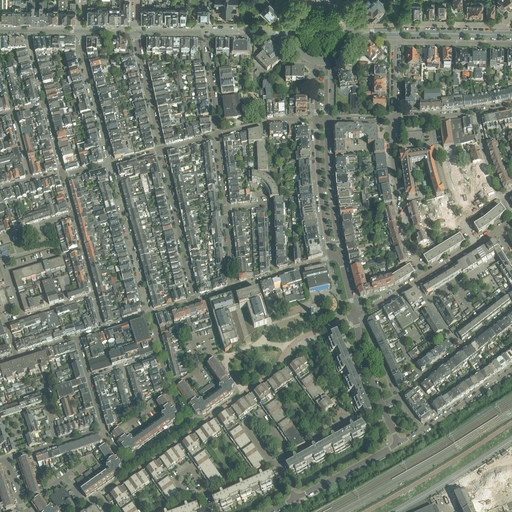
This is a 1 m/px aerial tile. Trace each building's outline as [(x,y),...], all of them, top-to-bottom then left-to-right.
[(58,22),(62,22),(67,22),(67,8),(67,0),(58,0),(59,8),(58,22)] [(214,0),(215,4),(216,4),(216,12),(220,12),(220,14),(233,14),(233,12),(237,12),(237,4),(238,4),(238,0),(214,0)] [(262,12),(261,13),(265,17),(266,16),(271,21),(274,17),(274,18),(276,16),(276,15),(279,12),(275,8),(276,7),(274,5),(273,6),(270,3),(267,0),(266,0),(263,3),(266,6),(261,11),(262,12)] [(368,16),(369,16),(369,17),(369,18),(369,19),(370,19),(371,20),(372,20),(373,19),(375,21),(375,22),(376,22),(379,19),(379,18),(379,17),(377,15),(382,11),(381,9),(382,9),(382,8),(383,8),(383,7),(384,7),(384,6),(384,5),(383,5),(383,4),(378,0),(375,0),(376,1),(374,2),(374,1),(371,3),(367,0),(364,4),(367,8),(365,9),(365,12),(369,15),(368,16)] [(421,15),(420,0),(408,0),(408,4),(411,4),(411,8),(411,12),(411,15),(412,15),(412,16),(415,16),(416,15),(421,15)] [(435,6),(434,0),(431,0),(431,2),(427,2),(427,15),(428,16),(430,16),(431,15),(435,15),(435,11),(434,11),(434,6),(435,6)] [(453,0),(453,1),(451,1),(451,3),(453,3),(453,7),(457,7),(457,8),(462,8),(462,0),(453,0)] [(491,15),(494,15),(494,14),(495,13),(495,12),(494,10),(494,0),(491,0),(491,3),(487,3),(487,15),(488,16),(490,16),(491,15)] [(510,4),(507,0),(498,0),(499,1),(500,1),(497,3),(499,6),(499,8),(500,10),(502,11),(504,9),(504,8),(507,6),(508,7),(510,5),(510,4)] [(40,10),(37,10),(37,22),(48,22),(48,13),(45,13),(45,5),(43,5),(43,1),(40,1),(40,5),(40,10)] [(165,15),(165,23),(167,23),(172,23),(172,10),(168,10),(168,6),(166,6),(166,1),(164,1),(164,4),(164,8),(164,15),(165,15)] [(438,1),(438,16),(439,17),(441,17),(442,16),(446,16),(446,11),(447,10),(446,10),(446,6),(447,6),(447,1),(443,1),(443,2),(438,1)] [(471,15),(475,15),(475,2),(465,2),(465,8),(467,8),(467,11),(467,15),(468,16),(470,16),(471,15)] [(48,22),(58,22),(59,8),(57,8),(57,6),(53,5),(53,3),(49,3),(49,10),(48,10),(48,13),(48,22)] [(156,16),(156,23),(161,23),(163,23),(163,9),(160,9),(160,4),(156,4),(154,4),(154,8),(154,9),(155,9),(155,16),(156,16)] [(67,8),(67,22),(76,22),(76,8),(70,8),(67,8)] [(195,10),(195,14),(197,14),(197,15),(198,15),(198,21),(209,21),(209,10),(205,10),(205,9),(203,9),(203,10),(198,10),(195,10)] [(180,19),(180,23),(184,23),(187,23),(187,10),(180,10),(178,10),(178,19),(180,19)] [(20,40),(16,40),(8,40),(8,48),(8,50),(9,52),(12,68),(30,63),(27,51),(24,40),(20,40)] [(51,40),(45,41),(47,53),(48,56),(51,55),(50,52),(53,51),(51,40)] [(115,40),(115,44),(115,45),(114,45),(113,50),(115,50),(115,53),(118,53),(118,51),(121,51),(120,53),(123,53),(123,51),(125,51),(125,46),(127,46),(127,42),(123,42),(123,41),(118,41),(118,40),(115,40)] [(42,52),(40,41),(33,41),(36,53),(42,52)] [(75,54),(75,41),(66,41),(66,45),(65,45),(65,48),(65,51),(69,51),(69,55),(75,54)] [(97,41),(87,41),(87,53),(90,64),(98,62),(97,57),(97,46),(101,46),(101,42),(97,42),(97,41)] [(182,42),(181,54),(190,54),(190,42),(184,42),(182,42)] [(191,42),(191,58),(195,58),(195,54),(197,54),(197,48),(200,48),(200,44),(197,44),(197,42),(191,42)] [(241,55),(241,43),(237,43),(232,42),(232,55),(230,55),(230,61),(232,61),(232,55),(241,55)] [(245,43),(241,43),(241,55),(250,56),(250,43),(245,43)] [(272,46),(269,43),(261,50),(263,53),(256,60),(267,71),(271,68),(272,69),(283,58),(280,54),(282,52),(278,48),(277,49),(273,45),(272,46)] [(375,59),(377,58),(379,60),(383,56),(383,54),(381,52),(378,52),(370,45),(369,45),(368,45),(368,46),(367,46),(367,47),(367,48),(364,52),(364,54),(372,62),(373,62),(374,63),(376,60),(375,59)] [(439,70),(440,62),(436,62),(437,59),(438,59),(438,57),(437,57),(437,53),(435,51),(433,51),(432,53),(427,53),(427,66),(432,66),(432,67),(437,68),(437,70),(439,70)] [(443,63),(440,62),(439,70),(443,70),(444,67),(450,67),(451,53),(448,53),(447,51),(445,51),(444,53),(443,63)] [(421,58),(419,58),(419,56),(417,56),(417,53),(412,52),(411,52),(409,52),(408,52),(408,58),(407,58),(407,60),(408,60),(408,65),(409,65),(409,66),(411,66),(411,65),(417,65),(417,66),(420,66),(420,65),(421,65),(421,58)] [(472,57),(467,57),(467,54),(465,54),(465,53),(461,53),(460,53),(460,52),(459,52),(458,52),(457,52),(457,53),(456,53),(456,67),(456,68),(460,68),(460,66),(466,66),(466,63),(468,63),(467,70),(473,70),(473,69),(476,69),(476,73),(475,73),(475,74),(474,75),(474,78),(475,80),(481,80),(482,79),(482,75),(480,73),(480,70),(486,70),(486,53),(485,52),(483,52),(482,53),(481,53),(481,54),(477,53),(476,52),(474,52),(473,53),(472,57)] [(64,72),(79,68),(75,55),(66,58),(68,67),(64,69),(64,72)] [(37,60),(39,66),(48,63),(47,60),(50,60),(49,57),(37,60)] [(100,61),(98,62),(90,64),(92,71),(104,67),(103,67),(103,65),(102,66),(100,61)] [(39,67),(41,73),(42,79),(55,75),(54,73),(50,74),(48,69),(54,67),(53,63),(39,67)] [(135,63),(123,65),(122,65),(123,70),(124,69),(124,74),(137,71),(135,63)] [(21,72),(22,73),(32,70),(30,65),(22,67),(23,72),(21,72)] [(150,73),(160,71),(163,70),(162,68),(163,67),(163,65),(149,68),(150,73)] [(92,71),(94,77),(102,75),(101,72),(104,71),(104,69),(105,68),(104,67),(92,71)] [(372,69),(372,77),(375,77),(386,78),(386,77),(387,76),(387,74),(386,74),(386,73),(385,73),(385,69),(372,69)] [(19,80),(24,79),(33,76),(32,70),(22,73),(19,74),(20,78),(18,78),(19,80)] [(81,77),(79,70),(70,73),(71,79),(81,77)] [(127,81),(130,80),(139,78),(137,72),(126,75),(127,81)] [(292,82),(304,82),(304,72),(295,72),(286,72),(286,82),(292,82)] [(340,73),(339,74),(341,90),(352,88),(351,74),(346,74),(344,74),(342,72),(340,73)] [(44,84),(55,81),(57,81),(56,75),(55,75),(42,79),(44,84)] [(94,77),(95,84),(104,82),(102,75),(94,77)] [(151,78),(152,83),(163,81),(168,80),(166,75),(165,75),(151,78)] [(35,81),(33,76),(24,79),(24,82),(22,83),(22,85),(35,81)] [(72,86),(83,83),(81,77),(71,79),(61,82),(63,89),(73,86),(72,86)] [(264,120),(273,118),(271,85),(270,85),(270,79),(263,84),(264,91),(263,91),(264,120)] [(95,84),(97,91),(105,89),(112,87),(110,81),(104,82),(95,84)] [(221,89),(233,88),(234,88),(235,88),(235,87),(234,81),(221,83),(221,89)] [(76,93),(85,91),(83,84),(74,87),(76,93)] [(48,102),(61,98),(65,97),(64,95),(60,96),(57,97),(56,91),(59,90),(59,88),(45,91),(48,102)] [(105,89),(97,91),(99,97),(107,95),(105,89)] [(141,90),(132,92),(127,93),(128,98),(132,97),(142,95),(141,90)] [(441,98),(440,90),(424,90),(424,101),(420,101),(420,111),(441,110),(440,99),(441,98)] [(85,91),(76,93),(77,100),(86,97),(85,91)] [(111,95),(99,98),(100,104),(109,102),(108,99),(112,98),(111,95)] [(233,98),(222,99),(225,121),(233,120),(238,119),(247,116),(241,95),(233,98)] [(468,108),(472,107),(471,97),(463,98),(464,108),(468,108)] [(2,99),(5,111),(10,110),(8,99),(5,100),(4,98),(2,99)] [(78,108),(89,105),(87,98),(78,100),(79,104),(80,107),(78,107),(78,108)] [(373,99),(373,109),(374,109),(374,110),(378,110),(378,109),(385,109),(385,108),(386,108),(386,105),(385,105),(385,99),(383,99),(383,98),(374,98),(374,99),(373,99)] [(447,110),(449,110),(449,98),(446,98),(446,100),(441,100),(442,110),(447,110)] [(454,99),(455,109),(459,109),(463,108),(462,98),(454,99)] [(109,102),(100,104),(102,110),(112,108),(111,104),(112,103),(112,101),(109,102)] [(49,106),(50,111),(51,113),(64,110),(65,110),(65,107),(60,108),(59,106),(61,105),(61,106),(63,105),(63,103),(59,104),(49,106)] [(80,116),(90,113),(89,105),(78,108),(77,109),(79,116),(80,115),(80,116)] [(51,113),(54,125),(71,121),(69,115),(65,116),(64,110),(51,113)] [(104,119),(114,117),(112,110),(103,112),(104,119)] [(505,127),(508,127),(505,113),(499,114),(501,124),(504,123),(505,127)] [(17,116),(20,125),(26,123),(23,114),(17,116)] [(106,125),(115,123),(114,117),(104,119),(106,125)] [(487,131),(490,130),(487,117),(483,118),(482,119),(483,127),(486,127),(487,131)] [(471,119),(466,120),(468,132),(474,131),(473,124),(472,120),(471,119)] [(28,123),(26,123),(20,125),(21,129),(30,127),(33,126),(31,120),(28,121),(28,123)] [(441,123),(440,125),(440,128),(443,148),(444,148),(445,148),(455,146),(461,145),(475,141),(474,136),(468,138),(468,132),(466,120),(450,122),(441,123)] [(72,127),(71,121),(54,125),(55,130),(63,128),(65,127),(66,129),(72,127)] [(106,127),(108,133),(118,131),(116,124),(106,127)] [(192,125),(195,138),(210,134),(211,133),(210,124),(196,125),(192,125)] [(296,136),(309,135),(309,127),(308,126),(302,126),(302,129),(301,130),(300,129),(299,129),(298,130),(296,130),(296,136)] [(365,138),(368,140),(368,141),(368,145),(374,145),(374,155),(385,155),(385,144),(379,144),(379,141),(378,131),(375,128),(337,128),(334,131),(335,156),(346,155),(345,142),(344,141),(348,138),(349,139),(364,139),(365,138)] [(270,200),(272,199),(274,199),(279,199),(278,192),(275,186),(271,181),(267,179),(265,140),(263,140),(263,129),(248,133),(249,144),(257,143),(258,172),(249,172),(249,183),(252,183),(257,184),(261,185),(264,187),(267,191),(269,195),(270,200)] [(57,137),(58,141),(71,137),(75,136),(73,130),(67,132),(67,134),(57,137)] [(119,137),(118,131),(108,133),(110,140),(119,137)] [(35,145),(40,144),(50,141),(48,132),(39,134),(36,135),(35,135),(32,135),(31,135),(32,140),(34,139),(35,145)] [(241,142),(242,144),(242,147),(248,146),(247,133),(239,135),(241,142)] [(224,140),(224,144),(233,143),(239,142),(239,145),(242,144),(241,142),(239,135),(225,139),(224,140)] [(309,142),(309,135),(296,136),(296,143),(309,142)] [(111,146),(121,143),(131,141),(129,136),(110,141),(111,146)] [(183,141),(182,136),(177,137),(165,141),(166,145),(167,146),(183,141)] [(15,139),(11,140),(12,143),(9,144),(10,147),(17,145),(15,139)] [(496,140),(487,143),(502,191),(511,187),(511,183),(511,184),(510,184),(496,140)] [(52,149),(50,141),(40,144),(41,145),(42,145),(43,146),(39,147),(40,152),(52,149)] [(88,143),(77,146),(79,154),(87,152),(90,151),(100,149),(98,141),(88,143)] [(310,152),(309,142),(299,144),(299,149),(297,149),(298,154),(310,152)] [(121,143),(111,146),(115,159),(134,154),(133,148),(127,150),(126,149),(125,147),(123,148),(121,143)] [(490,203),(499,199),(473,143),(468,145),(469,148),(466,149),(468,153),(467,153),(490,203)] [(154,149),(153,144),(144,146),(143,146),(143,149),(141,150),(142,152),(154,149)] [(74,157),(72,149),(70,150),(69,145),(60,148),(63,160),(73,157),(74,157)] [(96,158),(95,157),(101,155),(100,149),(90,152),(90,151),(87,152),(89,160),(96,158)] [(44,158),(54,155),(52,150),(40,153),(41,157),(39,158),(40,159),(44,158)] [(398,158),(399,162),(400,162),(401,163),(401,165),(405,191),(406,196),(409,196),(409,198),(415,197),(410,165),(409,166),(408,164),(427,161),(428,168),(431,181),(434,190),(436,198),(444,196),(443,193),(444,193),(444,192),(442,189),(443,189),(442,188),(439,177),(436,166),(436,162),(435,162),(434,150),(407,154),(406,152),(402,153),(403,154),(402,154),(402,155),(400,155),(400,158),(398,158)] [(87,166),(89,165),(88,160),(89,160),(87,152),(79,154),(83,167),(87,166)] [(296,162),(310,160),(310,152),(298,154),(296,154),(297,157),(296,158),(296,162)] [(42,161),(42,163),(55,160),(54,155),(44,158),(45,160),(42,161)] [(88,160),(89,165),(102,162),(103,161),(101,155),(95,157),(96,158),(89,160),(88,160)] [(169,159),(170,164),(179,162),(179,161),(183,159),(183,158),(185,157),(184,155),(183,155),(169,159)] [(12,164),(10,157),(0,159),(0,168),(0,169),(6,167),(12,165),(12,164)] [(65,166),(73,164),(75,164),(73,157),(63,160),(64,165),(65,166)] [(140,176),(142,182),(145,195),(152,193),(151,190),(150,188),(150,185),(149,183),(149,182),(147,176),(145,168),(150,167),(158,165),(157,163),(156,157),(136,162),(140,176)] [(336,165),(348,165),(347,161),(356,161),(355,157),(341,158),(342,159),(336,159),(336,162),(335,163),(335,164),(336,165)] [(56,165),(55,160),(42,163),(39,164),(40,169),(56,165)] [(75,164),(73,164),(65,166),(66,172),(78,169),(77,165),(80,164),(80,162),(75,164)] [(125,177),(135,174),(136,177),(140,176),(136,162),(132,164),(132,163),(122,166),(125,177)] [(20,180),(17,168),(16,164),(12,165),(6,167),(8,175),(10,182),(20,180)] [(42,174),(57,170),(56,165),(40,169),(42,174)] [(152,177),(160,175),(158,165),(150,167),(145,168),(147,176),(148,176),(148,174),(151,173),(152,175),(151,175),(151,176),(152,176),(152,177)] [(124,177),(125,177),(122,166),(117,167),(120,180),(123,180),(123,178),(124,178),(124,177)] [(172,176),(181,174),(181,169),(188,168),(188,166),(185,166),(180,167),(171,170),(172,176)] [(23,167),(17,168),(20,180),(25,179),(25,177),(23,167)] [(4,169),(1,170),(5,184),(10,182),(8,175),(5,176),(5,174),(4,169)] [(105,171),(84,176),(86,182),(107,176),(105,171)] [(337,176),(336,176),(336,180),(349,179),(349,175),(354,175),(354,172),(343,172),(343,173),(337,173),(337,176)] [(300,183),(312,181),(311,175),(299,176),(298,176),(298,183),(300,183)] [(107,176),(86,182),(86,183),(96,181),(97,184),(98,184),(98,185),(109,183),(107,176)] [(59,177),(53,179),(56,191),(58,198),(64,196),(59,177)] [(186,180),(186,178),(174,181),(175,187),(184,185),(183,181),(186,180)] [(56,191),(53,179),(48,180),(50,189),(54,188),(55,191),(56,191)] [(127,179),(120,181),(122,188),(134,184),(135,184),(135,182),(132,183),(130,183),(129,179),(127,179)] [(51,192),(50,189),(48,180),(41,182),(43,191),(44,195),(47,205),(49,205),(47,193),(51,192)] [(298,186),(298,190),(312,188),(312,181),(300,183),(301,186),(298,186)] [(42,191),(40,182),(35,184),(40,202),(42,202),(40,196),(44,195),(43,191),(42,191)] [(98,188),(94,189),(95,191),(99,190),(110,188),(109,183),(98,185),(98,186),(98,188)] [(28,186),(32,199),(33,204),(40,203),(39,199),(35,200),(33,194),(37,193),(34,184),(28,186)] [(134,184),(122,188),(123,192),(132,190),(133,190),(134,190),(133,186),(135,185),(135,184),(134,184)] [(337,187),(338,194),(351,193),(353,192),(353,189),(355,189),(355,185),(354,185),(344,186),(344,187),(337,187)] [(71,192),(72,197),(81,195),(80,192),(88,190),(87,188),(80,190),(71,192)] [(185,192),(194,190),(194,188),(189,189),(176,192),(177,197),(186,195),(185,192)] [(313,196),(312,188),(298,190),(299,193),(301,193),(302,197),(313,196)] [(10,202),(16,200),(13,190),(7,192),(9,200),(10,202)] [(10,202),(9,200),(7,192),(1,193),(4,202),(3,202),(4,206),(8,204),(9,208),(12,207),(10,202)] [(353,192),(351,193),(338,194),(338,195),(338,200),(339,204),(353,202),(353,198),(353,192)] [(74,201),(82,199),(81,197),(89,195),(89,193),(81,195),(72,197),(74,201)] [(102,195),(100,196),(101,201),(103,201),(113,198),(111,193),(102,195)] [(240,198),(230,199),(231,205),(250,202),(250,196),(240,198)] [(299,206),(314,204),(313,197),(298,199),(299,206)] [(477,233),(478,235),(489,228),(505,214),(502,210),(503,209),(498,200),(492,203),(497,210),(481,222),(473,227),(477,233)] [(96,207),(92,208),(93,211),(94,212),(94,213),(115,208),(114,202),(104,205),(102,205),(103,208),(99,209),(99,208),(98,206),(96,207)] [(136,205),(127,207),(129,212),(137,210),(136,207),(147,205),(146,202),(136,205)] [(347,210),(356,209),(358,208),(357,205),(354,205),(353,202),(339,204),(340,210),(347,209),(347,210)] [(50,218),(48,207),(44,208),(44,207),(43,207),(42,203),(40,203),(42,207),(43,212),(45,219),(50,218)] [(158,205),(159,208),(155,209),(154,209),(149,210),(150,212),(158,211),(167,208),(166,203),(158,205)] [(315,210),(314,204),(299,206),(300,212),(315,210)] [(421,249),(429,247),(423,222),(422,222),(417,204),(408,206),(418,246),(420,245),(421,249)] [(56,216),(54,208),(53,206),(48,207),(50,218),(56,216)] [(45,219),(43,212),(42,207),(40,207),(40,210),(37,211),(38,213),(40,221),(45,219)] [(68,212),(67,207),(59,209),(58,209),(58,207),(54,208),(56,216),(68,212)] [(115,208),(94,213),(94,215),(95,217),(95,218),(99,217),(100,217),(111,214),(116,213),(115,208)] [(357,213),(356,209),(347,210),(347,211),(340,212),(341,219),(342,219),(352,217),(356,217),(356,213),(357,213)] [(40,221),(38,213),(38,214),(36,210),(34,210),(35,214),(32,215),(35,223),(40,221)] [(137,211),(129,213),(130,218),(139,216),(138,215),(138,213),(142,212),(141,210),(137,211)] [(315,210),(300,212),(297,213),(297,215),(300,215),(301,219),(316,217),(315,210)] [(393,210),(383,212),(384,220),(395,218),(395,217),(394,215),(393,215),(392,211),(394,210),(393,210)] [(35,223),(32,215),(31,212),(27,213),(27,214),(30,224),(35,223)] [(100,217),(99,217),(101,223),(109,221),(118,218),(116,213),(111,214),(100,217)] [(160,216),(161,220),(156,221),(156,220),(152,221),(152,224),(170,220),(168,213),(160,215),(160,216)] [(22,216),(23,219),(25,226),(30,224),(27,214),(22,216)] [(139,216),(130,218),(131,223),(140,221),(139,219),(143,218),(142,217),(144,217),(144,215),(139,216)] [(87,220),(79,222),(80,227),(89,225),(88,222),(96,220),(95,218),(95,217),(87,219),(87,220)] [(316,217),(301,219),(302,225),(317,223),(316,217)] [(101,223),(97,224),(97,226),(107,224),(108,228),(111,228),(120,225),(118,218),(109,221),(101,223)] [(395,218),(384,220),(386,227),(397,225),(396,225),(396,222),(394,222),(393,218),(395,218)] [(9,224),(11,230),(25,226),(23,219),(17,221),(17,224),(16,224),(15,222),(9,224)] [(57,229),(72,225),(70,220),(61,223),(62,226),(58,227),(57,224),(56,225),(57,229)] [(140,221),(131,223),(133,228),(142,226),(142,224),(141,225),(140,223),(145,222),(145,220),(140,221)] [(183,223),(184,228),(193,226),(192,223),(198,222),(198,220),(195,221),(183,223)] [(317,223),(302,225),(303,231),(318,230),(317,223)] [(348,225),(342,227),(344,233),(355,231),(354,228),(360,227),(360,223),(348,225)] [(142,226),(133,228),(134,233),(142,231),(144,231),(146,230),(145,228),(145,227),(146,226),(145,225),(142,226)] [(397,225),(386,227),(387,235),(398,233),(397,230),(396,230),(395,226),(397,225)] [(73,230),(64,232),(58,234),(59,238),(62,238),(61,236),(60,236),(60,235),(65,234),(65,237),(74,234),(73,230)] [(144,231),(134,233),(135,238),(144,236),(145,236),(148,235),(146,230),(144,231)] [(318,230),(303,231),(304,238),(319,236),(318,230)] [(84,240),(94,237),(95,237),(94,235),(98,234),(98,235),(99,235),(98,231),(83,235),(84,240)] [(111,234),(106,235),(107,237),(109,236),(109,239),(110,239),(113,238),(122,236),(121,231),(111,234)] [(351,238),(351,239),(362,237),(362,234),(356,235),(355,231),(344,233),(345,239),(351,238)] [(144,236),(135,238),(137,243),(146,241),(150,240),(148,235),(145,236),(144,236)] [(427,264),(428,266),(465,243),(464,241),(463,241),(460,235),(452,240),(449,235),(445,238),(448,243),(434,252),(431,247),(427,249),(430,254),(423,258),(427,264)] [(111,242),(109,242),(110,244),(124,241),(122,236),(113,238),(110,239),(111,242)] [(319,236),(304,238),(305,245),(320,243),(319,236)] [(161,245),(175,242),(174,237),(165,238),(166,242),(165,242),(165,241),(160,242),(161,245)] [(345,241),(346,247),(358,245),(357,241),(363,239),(362,237),(351,239),(345,241)] [(66,241),(67,243),(61,245),(62,247),(67,246),(76,243),(75,238),(66,241)] [(400,239),(389,243),(392,250),(403,246),(402,246),(401,246),(400,242),(401,242),(400,240),(400,239)] [(146,241),(137,243),(138,248),(146,246),(146,243),(149,242),(149,241),(150,241),(150,240),(146,241)] [(505,258),(494,241),(489,244),(494,251),(493,251),(495,254),(494,254),(499,262),(505,259),(504,258),(505,258)] [(114,244),(111,245),(112,250),(113,250),(115,249),(125,247),(124,242),(114,244)] [(76,243),(67,246),(62,247),(62,249),(64,253),(69,252),(69,250),(77,247),(76,243)] [(160,251),(176,248),(175,243),(167,245),(167,248),(159,250),(160,251)] [(320,243),(305,245),(307,251),(321,250),(320,243)] [(493,251),(494,251),(489,244),(485,247),(491,257),(494,254),(495,254),(493,251)] [(146,246),(138,248),(139,253),(149,251),(149,249),(147,250),(147,248),(151,247),(150,245),(146,246)] [(358,245),(346,247),(348,253),(354,252),(354,253),(365,251),(365,247),(359,248),(358,245)] [(403,246),(392,250),(394,257),(405,254),(405,253),(403,254),(402,250),(403,249),(402,247),(403,247),(403,246)] [(114,253),(111,253),(112,255),(117,254),(127,251),(125,247),(115,249),(113,250),(114,253)] [(485,247),(480,250),(486,259),(491,257),(485,247)] [(149,251),(139,253),(141,258),(149,256),(148,253),(153,252),(152,250),(149,251)] [(322,255),(321,250),(307,251),(308,261),(322,256),(322,255)] [(480,250),(475,253),(481,262),(486,259),(480,250)] [(349,262),(359,259),(362,259),(361,255),(362,255),(361,253),(366,252),(365,251),(354,253),(354,254),(348,255),(349,262)] [(88,257),(89,261),(98,259),(97,256),(102,255),(103,258),(105,257),(104,252),(96,254),(88,257)] [(114,259),(115,261),(128,257),(127,252),(118,255),(119,257),(116,258),(114,259)] [(65,262),(71,260),(80,258),(79,253),(70,255),(68,256),(69,259),(65,260),(65,262)] [(475,253),(471,256),(477,265),(481,262),(475,253)] [(405,254),(394,257),(397,265),(408,261),(407,261),(406,261),(405,257),(406,257),(405,254)] [(149,257),(141,259),(142,264),(151,262),(155,261),(154,259),(153,259),(152,256),(149,257)] [(471,256),(466,259),(472,268),(477,265),(471,256)] [(60,259),(58,260),(60,269),(66,267),(63,258),(60,259)] [(71,260),(72,263),(66,264),(67,267),(68,266),(72,265),(73,265),(73,266),(81,263),(80,258),(71,260)] [(362,259),(359,259),(349,262),(351,269),(365,265),(363,258),(362,259)] [(496,264),(499,269),(508,263),(505,258),(504,258),(505,259),(499,262),(496,264)] [(466,259),(461,262),(467,271),(472,268),(466,259)] [(151,262),(142,264),(143,269),(152,267),(152,265),(151,264),(157,263),(156,260),(155,261),(151,262)] [(287,260),(286,260),(277,260),(277,269),(279,270),(287,267),(287,260)] [(461,262),(456,265),(462,274),(467,271),(461,262)] [(73,266),(74,268),(69,269),(68,266),(67,267),(68,272),(83,268),(81,263),(73,266)] [(119,265),(122,274),(132,271),(129,263),(119,265)] [(499,269),(502,273),(511,268),(508,263),(499,269)] [(269,272),(269,264),(261,265),(261,270),(254,271),(254,277),(268,273),(269,272)] [(456,265),(420,287),(425,296),(462,273),(456,265)] [(152,267),(143,269),(145,274),(153,272),(154,271),(157,271),(156,268),(158,268),(157,266),(152,267)] [(246,266),(237,266),(238,276),(252,275),(252,273),(250,273),(250,272),(249,272),(248,267),(246,267),(246,266)] [(325,266),(304,271),(306,276),(303,277),(304,282),(307,281),(309,293),(330,288),(327,278),(328,278),(329,277),(329,276),(328,274),(328,273),(327,272),(326,273),(325,266)] [(391,278),(395,286),(396,286),(395,285),(398,283),(399,284),(411,276),(410,275),(413,273),(410,267),(402,271),(399,266),(395,267),(399,273),(391,278)] [(361,267),(351,270),(354,281),(364,278),(361,267)] [(511,273),(511,269),(511,268),(502,273),(505,278),(511,273)] [(134,279),(132,271),(122,274),(124,281),(134,279)] [(153,272),(145,274),(146,279),(154,277),(154,276),(154,274),(157,273),(157,271),(154,271),(153,272)] [(13,274),(18,290),(24,288),(22,281),(21,281),(18,272),(17,272),(13,274)] [(93,276),(94,280),(103,278),(102,276),(107,274),(108,277),(110,277),(109,272),(105,273),(93,276)] [(84,273),(76,276),(76,278),(75,279),(75,278),(71,279),(71,282),(77,280),(85,278),(84,273)] [(298,273),(294,274),(302,301),(307,299),(301,283),(298,273)] [(294,274),(289,276),(297,301),(297,303),(299,302),(302,301),(294,274)] [(154,277),(146,279),(147,284),(156,282),(155,279),(159,278),(158,276),(154,277)] [(289,276),(284,277),(292,302),(297,301),(289,276)] [(284,277),(277,279),(279,285),(281,285),(284,293),(287,304),(292,302),(284,277)] [(390,278),(377,281),(379,292),(387,290),(394,287),(395,286),(391,278),(391,277),(390,278)] [(87,283),(85,278),(77,280),(77,282),(73,283),(72,283),(73,286),(77,285),(78,285),(78,286),(87,283)] [(364,278),(354,281),(357,292),(367,289),(364,278)] [(169,287),(184,284),(183,279),(174,281),(175,284),(172,285),(168,285),(169,287)] [(277,279),(266,283),(269,293),(275,291),(276,295),(284,293),(281,285),(279,285),(277,279)] [(124,283),(126,291),(136,288),(134,280),(124,283)] [(156,282),(147,284),(148,289),(157,287),(157,285),(156,284),(161,283),(160,281),(156,282)] [(374,283),(371,284),(372,290),(373,293),(379,292),(377,281),(374,282),(374,283)] [(96,286),(97,291),(105,288),(105,286),(110,284),(111,287),(113,287),(111,282),(106,283),(96,286)] [(69,299),(89,292),(87,283),(78,286),(78,285),(79,290),(75,291),(67,293),(69,299)] [(265,301),(271,299),(269,291),(266,283),(260,284),(265,301)] [(157,287),(148,289),(150,294),(159,291),(163,290),(162,288),(163,287),(162,285),(157,287)] [(107,294),(111,293),(110,291),(109,291),(108,288),(105,288),(97,291),(98,296),(107,294)] [(183,290),(179,291),(178,288),(175,289),(179,301),(186,299),(183,290)] [(367,289),(357,292),(358,295),(359,294),(360,297),(371,294),(373,293),(372,290),(370,291),(369,288),(367,289)] [(453,328),(450,330),(454,335),(455,334),(459,339),(460,338),(462,341),(511,303),(505,296),(504,295),(505,294),(502,290),(503,289),(502,288),(499,290),(504,297),(457,334),(456,333),(457,332),(453,328)] [(159,291),(150,294),(151,299),(160,297),(159,294),(163,292),(163,290),(159,291)] [(426,306),(425,305),(416,290),(404,297),(414,313),(415,313),(426,306)] [(235,300),(236,304),(234,305),(231,296),(209,303),(225,353),(232,348),(262,326),(269,324),(261,300),(258,291),(251,293),(251,295),(245,297),(244,295),(236,297),(237,300),(235,300)] [(108,298),(107,296),(112,294),(114,294),(114,292),(111,293),(98,296),(99,300),(108,298)] [(483,302),(486,300),(480,293),(477,296),(483,302)] [(29,312),(31,311),(28,302),(26,294),(20,296),(25,313),(29,311),(29,312)] [(139,299),(138,294),(127,297),(128,299),(125,300),(125,301),(123,301),(123,303),(125,302),(134,300),(135,300),(139,299)] [(47,298),(50,305),(59,302),(57,297),(57,295),(47,298)] [(276,295),(271,297),(274,308),(280,306),(276,295)] [(160,297),(151,299),(152,304),(161,301),(163,301),(162,298),(164,298),(164,297),(163,296),(161,296),(160,297)] [(404,297),(388,307),(393,315),(402,330),(419,320),(415,313),(414,313),(404,297)] [(270,316),(276,313),(271,299),(265,301),(270,316)] [(134,300),(135,304),(136,306),(138,314),(143,313),(140,304),(137,305),(135,300),(134,300)] [(435,305),(438,310),(449,303),(448,301),(444,303),(443,300),(435,305)] [(131,307),(128,308),(127,306),(126,306),(125,302),(123,303),(125,309),(127,317),(133,316),(131,307)] [(438,310),(441,314),(448,309),(447,306),(450,304),(449,303),(438,310)] [(123,319),(127,317),(125,309),(122,310),(120,304),(117,304),(119,311),(120,316),(122,315),(123,319)] [(200,305),(200,306),(205,321),(210,319),(205,304),(200,305)] [(205,321),(200,306),(195,308),(199,323),(205,321)] [(68,307),(56,311),(58,317),(59,318),(62,317),(70,315),(70,312),(68,307)] [(112,313),(111,310),(115,309),(114,307),(110,308),(102,310),(103,315),(112,313)] [(388,319),(393,315),(388,307),(383,311),(388,319)] [(427,307),(425,309),(426,311),(422,313),(422,314),(423,316),(420,319),(421,320),(432,313),(429,309),(428,309),(427,307)] [(188,310),(193,325),(199,323),(195,308),(188,310)] [(448,309),(441,314),(443,318),(454,311),(453,310),(450,312),(448,309)] [(183,311),(185,320),(187,325),(188,328),(194,326),(193,325),(188,310),(183,311)] [(58,317),(56,311),(45,315),(47,322),(49,328),(50,330),(56,328),(61,327),(58,317)] [(103,315),(105,320),(113,318),(112,315),(116,314),(117,317),(120,316),(119,311),(112,313),(103,315)] [(177,313),(180,322),(184,320),(184,321),(183,324),(184,326),(187,325),(185,320),(183,311),(177,313)] [(375,318),(383,313),(382,311),(368,320),(367,323),(368,326),(377,322),(375,318)] [(443,318),(446,322),(454,318),(452,315),(456,313),(454,311),(443,318)] [(89,318),(88,315),(88,313),(86,314),(87,315),(85,316),(82,317),(86,330),(92,328),(90,323),(89,318)] [(166,327),(167,330),(168,329),(168,328),(170,327),(170,325),(172,324),(169,313),(163,315),(166,327)] [(171,314),(174,323),(175,324),(176,325),(178,325),(178,326),(176,326),(177,329),(179,328),(180,331),(183,330),(180,322),(177,313),(171,314)] [(427,322),(435,318),(432,313),(421,320),(422,322),(425,320),(427,322)] [(166,327),(163,315),(157,317),(157,318),(160,332),(165,331),(164,328),(166,327)] [(106,324),(114,322),(113,320),(118,319),(118,320),(121,319),(120,316),(117,317),(113,318),(105,320),(106,324)] [(34,318),(36,326),(39,325),(41,330),(43,329),(39,317),(34,318)] [(62,317),(59,318),(61,327),(63,332),(64,337),(76,333),(74,326),(70,327),(70,326),(67,327),(67,328),(65,329),(62,317)] [(426,329),(437,322),(435,318),(427,322),(429,325),(425,327),(426,329)] [(455,320),(454,318),(446,322),(449,327),(460,320),(459,318),(455,320)] [(506,319),(500,323),(507,331),(511,327),(506,319)] [(24,322),(26,329),(29,328),(31,334),(33,333),(32,329),(31,327),(29,320),(24,322)] [(154,349),(145,321),(128,326),(130,331),(132,331),(136,344),(140,358),(153,354),(152,349),(154,349)] [(371,331),(380,326),(381,326),(379,321),(377,322),(368,326),(371,331)] [(19,323),(21,330),(24,329),(26,334),(28,334),(26,329),(24,322),(19,323)] [(76,333),(84,331),(82,323),(79,324),(79,323),(78,322),(75,323),(75,325),(74,325),(74,326),(76,333)] [(432,331),(440,326),(437,322),(426,329),(427,331),(431,328),(432,331)] [(22,331),(21,330),(19,323),(10,326),(12,334),(22,331)] [(507,331),(500,323),(495,327),(502,335),(507,331)] [(121,328),(127,347),(136,344),(132,331),(130,331),(128,326),(121,328)] [(380,326),(371,331),(373,336),(383,331),(380,326)] [(440,326),(432,331),(434,334),(431,336),(432,338),(443,331),(440,326)] [(495,327),(490,331),(496,339),(502,335),(495,327)] [(47,334),(44,335),(47,343),(53,341),(50,330),(49,328),(47,329),(48,334),(47,334)] [(56,328),(50,330),(53,341),(55,340),(64,337),(63,332),(60,333),(59,330),(57,331),(56,328)] [(123,348),(127,347),(121,328),(112,331),(114,339),(116,345),(118,350),(123,348)] [(105,333),(108,344),(109,348),(111,347),(111,346),(116,345),(114,339),(112,331),(105,333)] [(373,336),(375,340),(384,336),(385,336),(383,331),(373,336)] [(496,339),(490,331),(486,334),(492,341),(494,340),(496,342),(498,341),(496,339)] [(42,344),(39,337),(36,338),(35,335),(39,334),(38,332),(33,333),(34,338),(37,346),(42,344)] [(364,415),(366,415),(372,412),(368,403),(370,403),(370,402),(370,401),(370,400),(369,400),(367,401),(360,384),(361,383),(362,382),(362,381),(361,381),(361,380),(360,380),(359,381),(351,363),(352,363),(353,363),(353,362),(353,361),(352,360),(351,360),(350,361),(343,344),(344,343),(344,342),(344,341),(343,340),(342,341),(338,332),(323,338),(357,418),(364,415)] [(37,346),(34,338),(33,333),(31,334),(28,335),(29,336),(31,336),(32,339),(30,340),(32,347),(37,346)] [(107,345),(108,344),(105,333),(99,335),(102,344),(107,343),(107,345)] [(486,334),(482,338),(489,347),(491,346),(489,343),(492,341),(486,334)] [(98,335),(92,337),(96,349),(102,347),(98,335)] [(385,336),(384,336),(375,340),(377,345),(387,340),(385,336)] [(91,350),(96,349),(92,337),(87,339),(91,350)] [(489,347),(482,338),(478,341),(483,348),(486,346),(488,348),(489,347)] [(27,349),(25,341),(21,342),(20,339),(17,340),(17,339),(14,340),(18,352),(27,349)] [(91,352),(91,350),(87,339),(82,340),(86,354),(91,352)] [(163,343),(165,348),(173,345),(173,342),(179,341),(178,339),(163,343)] [(380,350),(389,345),(390,345),(388,340),(387,340),(377,345),(380,350)] [(442,345),(443,346),(448,352),(452,348),(447,341),(442,345)] [(478,341),(474,344),(481,353),(482,351),(481,350),(483,348),(478,341)] [(74,343),(68,345),(71,353),(77,351),(74,343)] [(140,358),(136,344),(127,347),(123,348),(127,362),(140,358)] [(481,353),(474,344),(470,347),(478,358),(480,356),(480,355),(481,354),(481,353)] [(174,348),(177,347),(177,345),(173,345),(165,348),(166,354),(175,351),(174,348)] [(380,350),(382,355),(390,351),(391,350),(389,345),(380,350)] [(10,354),(8,346),(0,348),(0,355),(1,357),(10,354)] [(63,346),(58,348),(61,358),(62,361),(64,360),(63,358),(66,357),(65,354),(63,346)] [(443,355),(448,352),(443,346),(440,348),(439,347),(438,348),(439,349),(443,355)] [(91,352),(86,354),(92,373),(113,367),(109,355),(105,356),(102,347),(96,349),(91,350),(91,352)] [(470,347),(462,354),(467,361),(472,368),(481,361),(478,358),(470,347)] [(58,348),(52,350),(55,360),(61,358),(58,348)] [(118,350),(115,351),(120,364),(127,362),(123,348),(118,350)] [(439,359),(443,355),(439,349),(436,352),(435,350),(434,352),(435,353),(439,359)] [(52,362),(52,361),(55,360),(52,350),(47,352),(49,360),(50,363),(52,362)] [(391,350),(390,351),(382,355),(384,360),(394,355),(391,350)] [(120,364),(115,351),(110,352),(111,354),(109,355),(113,367),(120,365),(120,364)] [(70,355),(71,361),(79,359),(77,353),(70,355)] [(435,362),(439,359),(435,353),(432,355),(431,354),(429,355),(435,362)] [(40,356),(34,358),(37,367),(40,366),(41,370),(44,369),(47,368),(46,364),(48,363),(46,354),(40,356)] [(435,362),(429,355),(429,354),(426,356),(426,357),(425,358),(431,366),(435,362)] [(467,361),(462,354),(458,357),(465,366),(466,367),(467,366),(465,363),(467,361)] [(511,364),(505,355),(504,354),(502,356),(503,357),(500,359),(501,360),(506,367),(511,364)] [(387,364),(395,360),(396,360),(394,355),(384,360),(387,364)] [(169,364),(181,361),(186,360),(186,358),(177,360),(176,356),(167,358),(169,364)] [(330,402),(326,397),(304,366),(308,363),(304,357),(299,360),(300,361),(290,368),(290,367),(285,370),(290,376),(293,373),(319,409),(315,412),(319,418),(324,415),(323,414),(333,408),(338,405),(334,399),(330,402)] [(458,357),(454,360),(461,369),(465,366),(458,357)] [(28,360),(23,362),(26,370),(28,369),(30,374),(33,373),(36,372),(35,367),(37,367),(34,358),(28,360)] [(426,369),(431,366),(425,358),(424,358),(422,360),(421,362),(422,363),(426,369)] [(70,365),(71,367),(80,364),(79,359),(71,361),(72,364),(70,365)] [(506,367),(501,360),(500,359),(498,360),(498,359),(495,361),(495,362),(501,370),(506,367)] [(221,383),(217,386),(216,389),(219,393),(206,403),(203,398),(200,398),(196,401),(183,383),(176,388),(196,415),(198,413),(200,414),(202,416),(233,394),(232,391),(232,389),(235,387),(215,360),(208,365),(221,383)] [(395,360),(387,364),(389,369),(397,365),(395,360)] [(461,369),(454,360),(449,363),(456,372),(461,369)] [(155,361),(143,365),(144,371),(145,373),(149,371),(157,369),(155,361)] [(23,362),(11,365),(16,379),(16,380),(19,379),(19,380),(22,379),(21,377),(24,376),(23,371),(26,370),(23,362)] [(492,376),(497,373),(492,366),(489,362),(487,363),(490,367),(487,369),(492,376)] [(492,366),(497,373),(501,370),(495,362),(493,363),(494,364),(492,366)] [(416,365),(422,372),(426,369),(422,363),(419,365),(418,364),(416,365)] [(449,363),(445,366),(452,376),(456,372),(449,363)] [(85,379),(80,364),(71,367),(52,373),(56,388),(62,386),(60,379),(74,375),(77,381),(85,379)] [(11,365),(0,369),(4,379),(6,378),(7,381),(16,379),(11,365)] [(134,368),(137,376),(141,374),(140,372),(143,371),(144,371),(143,365),(134,368)] [(389,369),(391,374),(400,370),(397,365),(389,369)] [(452,376),(445,366),(441,370),(448,379),(452,376)] [(171,375),(186,371),(189,370),(188,368),(181,370),(181,367),(179,368),(179,367),(170,369),(171,375)] [(130,378),(137,376),(134,368),(128,370),(130,378)] [(492,376),(487,369),(487,368),(485,369),(484,368),(481,370),(488,380),(492,376)] [(483,383),(488,380),(481,370),(481,369),(476,372),(477,374),(483,383)] [(293,380),(290,376),(285,370),(267,383),(272,389),(275,393),(293,380)] [(400,370),(391,374),(393,379),(402,375),(400,370)] [(441,370),(437,373),(442,380),(445,378),(447,380),(448,379),(441,370)] [(174,385),(182,380),(183,379),(183,377),(181,378),(181,375),(187,373),(186,371),(171,375),(174,385)] [(437,373),(433,376),(438,384),(440,383),(441,384),(444,382),(442,380),(437,373)] [(137,376),(130,378),(131,382),(139,380),(141,379),(140,377),(141,377),(141,376),(144,376),(143,374),(141,374),(137,376)] [(160,380),(159,374),(151,376),(151,378),(150,378),(151,380),(152,379),(152,382),(160,380)] [(393,379),(396,383),(404,379),(406,379),(403,374),(402,375),(393,379)] [(479,386),(483,383),(477,374),(475,376),(476,377),(474,379),(479,386)] [(440,385),(438,384),(433,376),(428,380),(434,387),(436,386),(437,388),(440,385)] [(474,389),(479,386),(474,379),(473,377),(468,381),(474,389)] [(62,386),(56,388),(59,400),(74,396),(73,394),(72,389),(87,385),(85,380),(85,379),(77,381),(62,386)] [(406,384),(404,379),(396,383),(398,388),(406,384)] [(428,380),(424,383),(431,391),(434,388),(434,387),(428,380)] [(113,390),(126,386),(124,381),(117,383),(117,385),(112,387),(113,390)] [(465,385),(470,392),(474,389),(468,381),(466,382),(467,383),(465,385)] [(24,382),(13,385),(14,390),(26,387),(24,382)] [(215,386),(213,383),(199,393),(201,396),(215,386)] [(258,399),(265,410),(294,449),(297,448),(305,444),(268,391),(272,389),(267,383),(263,386),(264,386),(254,393),(254,392),(250,395),(254,401),(258,399)] [(427,394),(431,391),(424,383),(420,386),(427,394)] [(163,390),(162,384),(154,387),(155,393),(163,390)] [(470,392),(465,385),(464,384),(462,385),(462,386),(460,388),(465,395),(470,392)] [(87,385),(72,389),(73,394),(76,394),(75,393),(79,391),(79,390),(80,391),(81,392),(88,390),(87,385)] [(419,389),(421,388),(420,386),(405,398),(405,399),(408,404),(415,398),(413,396),(420,391),(419,390),(420,390),(419,389)] [(459,387),(455,390),(461,398),(465,395),(460,388),(459,387)] [(141,390),(134,392),(135,397),(143,395),(142,392),(148,391),(147,389),(143,390),(141,390)] [(78,397),(75,398),(75,399),(82,397),(89,395),(88,390),(81,392),(81,393),(78,394),(79,396),(78,396),(78,397)] [(461,398),(455,390),(453,391),(450,393),(456,401),(461,398)] [(451,404),(456,401),(450,393),(448,394),(449,395),(446,397),(451,404)] [(39,395),(34,397),(36,405),(42,403),(39,395)] [(83,399),(80,400),(81,403),(84,402),(85,406),(92,404),(89,395),(82,397),(83,399)] [(250,395),(239,403),(232,408),(236,414),(239,419),(257,406),(254,401),(250,395)] [(419,403),(421,401),(422,401),(418,396),(415,398),(408,404),(411,409),(419,403)] [(442,400),(447,408),(451,404),(446,397),(446,396),(444,397),(445,398),(442,400)] [(126,438),(119,429),(112,434),(125,452),(128,450),(130,451),(132,453),(176,421),(175,419),(175,416),(177,415),(164,397),(157,402),(164,410),(160,413),(159,417),(162,421),(136,440),(133,435),(130,435),(126,438)] [(71,398),(61,401),(66,418),(69,418),(76,415),(79,414),(80,414),(78,411),(75,412),(71,398)] [(447,408),(442,400),(441,399),(436,402),(437,403),(442,411),(447,408)] [(21,410),(26,408),(24,400),(18,402),(19,404),(21,410)] [(112,400),(101,403),(102,408),(116,404),(116,402),(113,403),(112,400)] [(442,411),(437,403),(436,402),(436,401),(431,404),(437,414),(442,411)] [(419,403),(411,409),(414,413),(425,405),(423,403),(421,405),(419,403)] [(80,408),(78,409),(78,411),(80,414),(82,413),(87,412),(89,411),(94,409),(92,404),(85,406),(86,409),(82,411),(81,410),(80,408)] [(102,408),(103,413),(111,411),(110,409),(117,407),(116,404),(102,408)] [(417,417),(426,411),(428,409),(425,405),(414,413),(417,417)] [(267,465),(244,434),(232,417),(236,414),(232,408),(227,411),(228,412),(218,419),(218,418),(214,421),(218,427),(222,424),(247,459),(255,471),(267,465)] [(94,409),(89,411),(94,427),(95,426),(98,425),(97,421),(95,414),(94,409)] [(420,421),(431,413),(428,409),(426,411),(417,417),(420,421)] [(113,410),(111,411),(103,413),(105,418),(114,416),(113,410)] [(36,417),(34,411),(24,415),(26,420),(34,417),(36,417)] [(431,413),(420,421),(421,423),(423,423),(434,416),(432,412),(431,413)] [(89,428),(86,419),(85,418),(83,418),(82,413),(80,414),(79,414),(81,421),(84,430),(89,428)] [(84,430),(81,421),(79,414),(76,415),(77,417),(78,417),(79,421),(76,422),(79,431),(84,430)] [(109,432),(122,423),(121,421),(117,424),(115,415),(114,416),(105,418),(109,432)] [(74,433),(71,424),(70,420),(69,418),(66,418),(64,419),(65,421),(68,420),(69,424),(66,425),(69,435),(74,433)] [(76,423),(73,424),(73,422),(73,421),(73,419),(70,420),(71,424),(74,433),(78,432),(76,423)] [(68,435),(66,426),(63,427),(61,420),(59,421),(63,436),(68,435)] [(214,421),(196,434),(200,440),(203,444),(221,431),(218,427),(214,421)] [(370,437),(367,432),(362,423),(353,427),(353,426),(352,426),(351,426),(350,426),(350,427),(351,429),(334,438),(334,437),(333,436),(332,436),(332,437),(331,437),(331,438),(332,439),(316,449),(315,447),(314,447),(313,447),(312,447),(312,448),(312,449),(313,450),(296,459),(296,458),(295,458),(295,457),(294,457),(294,458),(293,458),(293,459),(294,461),(286,465),(294,479),(370,437)] [(29,430),(31,435),(34,434),(34,435),(41,432),(39,427),(37,428),(29,430)] [(200,440),(196,434),(192,437),(192,438),(183,444),(182,444),(178,446),(182,452),(186,450),(213,487),(224,482),(196,443),(200,440)] [(101,445),(104,443),(99,435),(94,436),(97,444),(100,443),(102,445),(101,445)] [(38,439),(36,440),(28,442),(29,447),(40,444),(38,439)] [(5,444),(6,449),(14,446),(13,441),(8,442),(8,443),(4,444),(5,444)] [(99,449),(102,454),(109,449),(106,444),(99,449)] [(16,452),(14,446),(6,449),(8,454),(16,452)] [(66,454),(63,446),(58,448),(61,456),(66,454)] [(160,459),(164,465),(167,470),(185,457),(182,452),(178,446),(160,459)] [(102,454),(105,458),(112,453),(109,449),(102,454)] [(52,450),(47,452),(50,460),(53,459),(54,463),(56,462),(52,450)] [(115,457),(112,453),(105,458),(108,462),(115,457)] [(43,467),(45,466),(41,454),(36,455),(39,464),(42,463),(43,467)] [(108,462),(104,466),(103,469),(106,473),(111,480),(121,473),(119,471),(119,468),(122,467),(115,457),(108,462)] [(19,461),(31,498),(39,495),(30,469),(35,468),(32,460),(31,460),(30,458),(29,458),(19,461)] [(146,469),(142,472),(146,478),(150,475),(157,485),(170,504),(182,498),(160,468),(164,465),(160,459),(156,462),(156,463),(147,470),(146,469)] [(14,509),(11,498),(1,467),(0,467),(0,492),(3,501),(0,501),(0,507),(1,510),(3,509),(3,511),(4,511),(14,509)] [(124,485),(128,491),(131,495),(149,482),(146,478),(142,472),(124,485)] [(240,487),(225,493),(225,491),(222,492),(221,491),(221,492),(220,492),(220,493),(221,495),(212,499),(216,509),(221,507),(222,509),(233,505),(232,502),(241,498),(242,501),(252,496),(251,493),(261,489),(262,492),(272,487),(271,484),(276,482),(272,472),(265,475),(264,473),(262,474),(261,474),(260,474),(259,474),(259,475),(260,477),(245,484),(244,482),(242,483),(241,483),(240,483),(239,483),(239,484),(240,487)] [(107,483),(111,480),(106,473),(102,476),(107,483)] [(98,479),(103,486),(107,483),(102,476),(98,479)] [(99,489),(103,486),(98,479),(94,482),(99,489)] [(90,485),(95,492),(99,489),(94,482),(90,485)] [(90,495),(95,492),(90,485),(85,488),(90,495)] [(110,504),(114,501),(124,494),(128,491),(124,485),(120,488),(120,489),(111,495),(110,495),(106,498),(110,504)] [(68,511),(76,507),(75,506),(71,500),(72,500),(64,488),(50,499),(59,511),(68,511)] [(86,498),(90,495),(85,488),(81,491),(86,498)] [(114,501),(122,511),(137,511),(131,503),(124,494),(114,501)] [(46,507),(40,498),(33,503),(39,511),(58,511),(53,504),(50,504),(46,507)]
